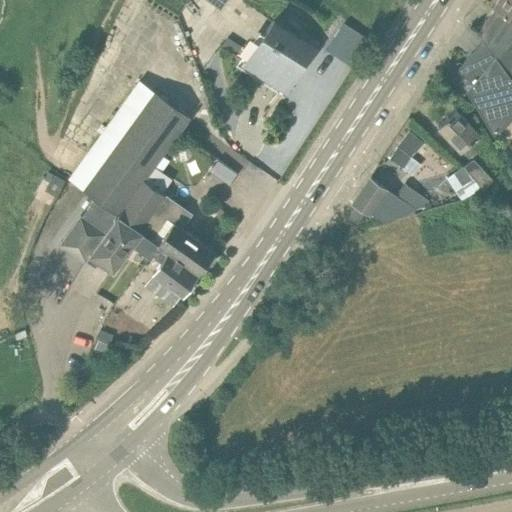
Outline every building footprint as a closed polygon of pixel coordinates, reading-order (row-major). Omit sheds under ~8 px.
[(207,0),(221,10),(228,0),(207,0)] [(511,0),(498,0),(494,6),(494,7),(477,32),(483,40),(483,39),(511,80),(511,0)] [(346,19),(329,46),(350,58),(366,30),(346,19)] [(314,48),(304,41),(273,20),(245,63),(285,90),(314,48)] [(511,114),(511,80),(483,39),(483,40),(457,69),(473,83),(466,91),(494,136),(511,114)] [(216,259),(214,250),(180,228),(192,211),(163,191),(172,178),(156,166),(190,116),(153,90),(83,191),(94,199),(118,216),(119,216),(142,232),(159,244),(160,244),(200,270),(203,265),(204,266),(204,265),(211,264),(216,259)] [(438,127),(462,152),(480,134),(456,109),(438,127)] [(412,157),(423,143),(410,132),(398,146),(397,145),(389,159),(403,168),(410,156),(412,157)] [(473,160),(464,166),(480,189),(482,191),(494,181),(473,160)] [(480,189),(464,166),(447,179),(462,201),(480,189)] [(352,204),(356,206),(365,214),(370,217),(372,215),(386,224),(416,211),(430,202),(406,185),(399,195),(371,176),(352,204)] [(86,262),(90,256),(119,216),(118,216),(94,199),(82,216),(81,216),(61,244),(86,262)] [(356,227),(365,214),(356,206),(346,220),(356,227)] [(119,216),(90,256),(114,272),(133,245),(142,232),(119,216)] [(142,232),(133,245),(150,258),(153,253),(160,244),(159,244),(142,232)] [(191,282),(200,270),(160,244),(153,253),(162,260),(153,273),(183,294),(185,291),(190,291),(194,286),(191,282)] [(100,333),(94,350),(108,356),(114,339),(100,333)]
